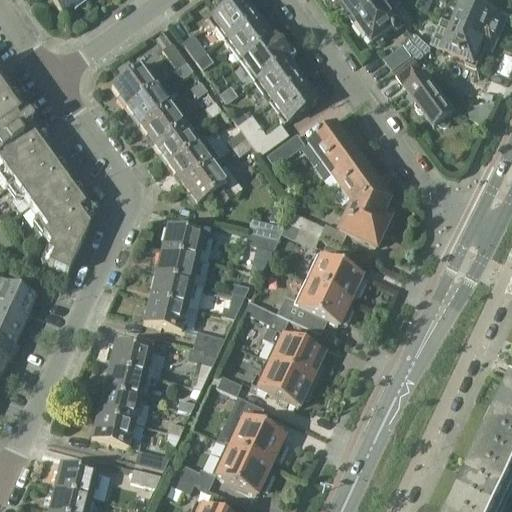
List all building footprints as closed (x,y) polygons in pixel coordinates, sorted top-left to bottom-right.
[(83,0),(48,0),(61,17),(83,0)] [(227,43),(256,22),(255,21),(256,17),(250,10),(247,10),(240,0),(207,24),(214,33),(218,31),(227,43)] [(384,0),(346,0),(341,4),(348,13),(347,17),(354,27),(387,3),(384,0)] [(460,13),(454,29),(485,42),(494,46),(504,23),(490,17),(492,13),(479,8),(465,2),(463,7),(461,6),(458,12),(460,13)] [(387,3),(354,27),(362,38),(365,37),(372,47),(380,41),(381,42),(387,38),(386,37),(393,32),(395,35),(405,28),(387,3)] [(256,22),(227,43),(223,46),(238,66),(271,42),(270,41),(271,39),(265,31),(263,31),(256,22)] [(442,24),(432,48),(444,53),(467,63),(466,67),(476,72),(479,65),(486,50),(482,49),(485,42),(454,29),(442,24)] [(415,38),(404,50),(416,61),(421,64),(431,53),(415,38)] [(183,47),(196,65),(205,58),(193,40),(183,47)] [(273,41),(271,42),(238,66),(253,87),(288,61),(286,60),(284,61),(279,54),(280,51),(273,41)] [(171,47),(162,54),(176,74),(186,67),(171,47)] [(412,60),(404,50),(385,64),(392,74),(412,60)] [(205,58),(196,65),(202,73),(211,66),(205,58)] [(288,61),(253,87),(268,108),(301,84),(294,75),(295,72),(290,65),(287,65),(289,63),(288,61)] [(421,64),(416,61),(395,77),(402,87),(410,81),(415,88),(407,94),(411,100),(410,101),(413,105),(415,104),(416,107),(415,112),(419,117),(422,116),(423,116),(433,131),(439,128),(441,130),(442,130),(443,130),(445,130),(446,130),(447,129),(448,128),(449,127),(449,126),(449,124),(449,123),(449,122),(449,121),(448,121),(453,117),(421,73),(425,70),(421,64)] [(186,67),(176,74),(182,83),(192,76),(186,67)] [(142,70),(112,92),(119,101),(120,100),(127,109),(125,111),(126,111),(156,89),(142,70)] [(301,84),(268,108),(284,129),(317,105),(309,95),(310,93),(305,86),(302,85),(301,84)] [(190,94),(196,102),(206,95),(200,87),(190,94)] [(156,89),(126,111),(132,121),(134,120),(140,129),(140,130),(170,108),(156,89)] [(230,92),(220,99),(226,107),(236,100),(230,92)] [(0,170),(2,173),(0,173),(0,184),(6,193),(13,188),(47,235),(42,239),(50,250),(42,267),(67,279),(89,231),(88,231),(75,212),(81,208),(30,136),(32,135),(29,130),(32,128),(31,126),(30,124),(28,121),(26,120),(20,124),(17,120),(18,120),(0,94),(0,170)] [(204,113),(211,122),(220,115),(214,106),(204,113)] [(170,108),(140,130),(147,140),(148,139),(155,148),(154,149),(154,150),(184,128),(170,108)] [(247,123),(241,115),(231,122),(237,130),(247,123)] [(250,121),(238,130),(259,160),(277,147),(277,148),(287,140),(280,130),(265,141),(250,121)] [(184,128),(154,150),(161,159),(162,158),(169,168),(168,169),(198,148),(184,128)] [(333,128),(307,147),(321,167),(325,164),(334,177),(359,158),(348,144),(346,146),(337,134),(333,128)] [(237,138),(227,146),(232,153),(232,152),(242,145),(237,138)] [(275,155),(267,161),(275,171),(300,152),(304,150),(296,139),(292,142),(275,155)] [(198,148),(168,169),(175,178),(176,178),(183,188),(182,188),(182,189),(212,167),(219,162),(205,143),(198,148)] [(359,158),(334,177),(343,189),(340,192),(353,210),(380,193),(367,174),(369,172),(359,158)] [(212,167),(182,189),(189,197),(190,197),(197,208),(212,197),(220,209),(234,199),(242,192),(225,169),(217,175),(212,167)] [(297,219),(292,230),(299,234),(318,243),(340,253),(347,239),(375,252),(378,246),(380,240),(385,242),(393,225),(389,223),(381,219),(388,203),(391,201),(384,192),(381,194),(380,193),(353,210),(346,226),(342,224),(337,234),(325,228),(324,232),(297,219)] [(250,224),(247,237),(276,244),(279,238),(282,232),(250,224)] [(282,232),(279,238),(294,245),(299,234),(292,230),(284,227),(282,232)] [(167,231),(161,255),(198,264),(204,240),(167,231)] [(299,234),(294,245),(313,254),(318,243),(299,234)] [(247,237),(244,247),(272,254),(276,244),(247,237)] [(208,266),(198,264),(161,255),(155,279),(202,290),(208,266)] [(361,280),(321,261),(309,287),(348,304),(351,299),(353,300),(354,299),(357,300),(363,286),(359,284),(361,280)] [(155,279),(149,303),(196,314),(202,290),(155,279)] [(0,311),(26,323),(36,302),(3,287),(0,293),(0,311)] [(346,309),(348,304),(309,287),(298,310),(291,307),(282,310),(278,320),(285,324),(285,323),(319,339),(325,325),(337,330),(340,325),(344,327),(350,313),(347,312),(348,310),(346,309)] [(234,288),(232,297),(244,301),(249,292),(234,288)] [(190,338),(196,314),(149,303),(144,327),(190,338)] [(285,324),(278,320),(249,307),(244,317),(269,329),(262,344),(278,351),(270,367),(313,388),(321,371),(317,369),(323,358),(279,338),(285,324)] [(0,336),(16,344),(26,323),(0,311),(0,336)] [(223,311),(221,321),(234,324),(238,315),(223,311)] [(0,361),(7,365),(16,344),(0,336),(0,361)] [(193,352),(217,358),(224,343),(197,336),(193,352)] [(114,347),(108,371),(146,381),(145,382),(155,384),(161,358),(152,356),(114,347)] [(200,394),(217,358),(193,352),(192,353),(190,352),(187,365),(196,368),(190,392),(200,394)] [(251,377),(246,388),(297,412),(302,401),(306,403),(313,388),(270,367),(263,383),(251,377)] [(108,371),(103,395),(140,404),(143,394),(145,382),(146,381),(108,371)] [(222,381),(216,393),(236,402),(241,390),(222,381)] [(496,511),(511,479),(511,383),(511,384),(511,385),(497,417),(479,454),(451,511),(496,511)] [(103,395),(97,419),(123,425),(134,428),(140,404),(103,395)] [(180,405),(178,414),(190,417),(194,408),(180,405)] [(229,437),(223,449),(229,451),(268,470),(269,469),(271,464),(273,465),(274,464),(276,465),(284,449),(280,447),(283,440),(257,428),(263,414),(250,407),(244,405),(237,419),(243,422),(241,425),(234,440),(229,437)] [(97,419),(91,443),(132,454),(134,444),(130,443),(134,428),(123,425),(97,419)] [(167,437),(172,438),(179,440),(183,431),(169,427),(167,437)] [(229,451),(215,481),(255,500),(259,493),(263,494),(270,478),(268,477),(268,476),(266,475),(268,470),(229,451)] [(168,463),(138,455),(134,468),(163,475),(168,463)] [(175,466),(170,477),(194,488),(208,495),(215,480),(201,473),(199,477),(180,468),(175,466)] [(58,470),(53,491),(91,501),(96,479),(58,470)] [(160,480),(133,474),(130,486),(155,492),(160,480)] [(170,477),(164,488),(165,488),(189,500),(194,488),(170,477)] [(48,511),(88,511),(91,501),(53,491),(48,511)]
